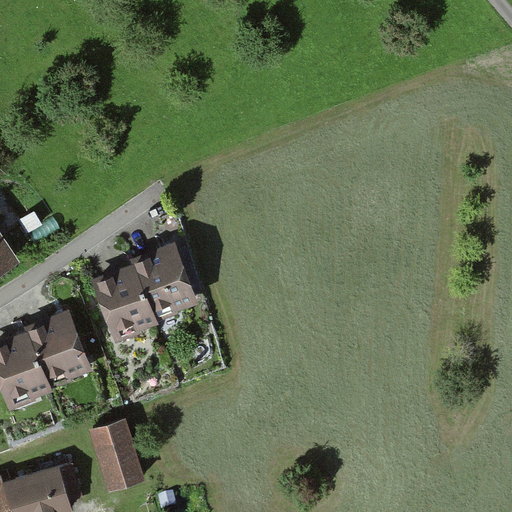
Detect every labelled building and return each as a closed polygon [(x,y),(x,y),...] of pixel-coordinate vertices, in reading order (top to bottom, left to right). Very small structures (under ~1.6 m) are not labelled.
[(0,222),(0,270),(22,256),(0,222)] [(119,268),(99,277),(124,337),(208,301),(183,241),(162,250),(119,268)] [(15,335),(0,340),(0,353),(19,398),(100,364),(76,308),(54,318),(15,335)] [(133,410),(95,422),(114,483),(152,471),(133,410)] [(0,511),(82,511),(86,511),(67,461),(0,485),(0,511)]
